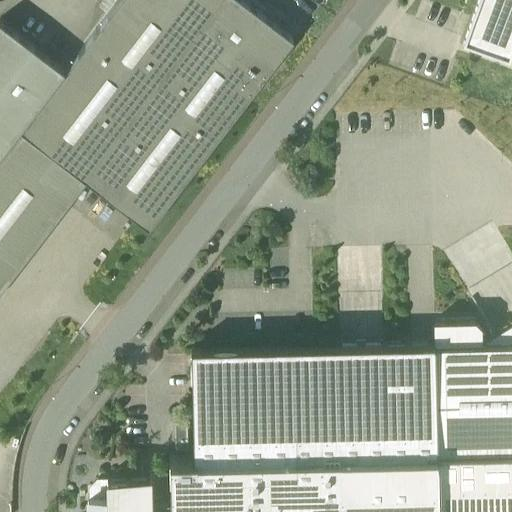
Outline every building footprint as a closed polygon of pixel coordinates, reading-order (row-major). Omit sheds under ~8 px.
[(119,0),(67,68),(0,154),(0,290),(86,178),(149,227),(294,38),(244,0),(119,0)] [(511,0),(478,0),(462,46),(508,62),(511,51),(511,0)] [(0,154),(67,68),(4,20),(0,25),(0,154)] [(444,511),(511,511),(511,325),(495,334),(440,335),(443,436),(444,511)] [(197,341),(199,443),(443,436),(440,335),(197,341)] [(199,443),(178,444),(180,506),(169,507),(169,511),(444,511),(443,436),(199,443)] [(159,511),(159,464),(116,465),(116,468),(116,485),(117,511),(159,511)] [(116,485),(116,468),(106,469),(99,476),(99,485),(116,485)] [(99,485),(96,486),(97,511),(117,511),(116,485),(99,485)]
